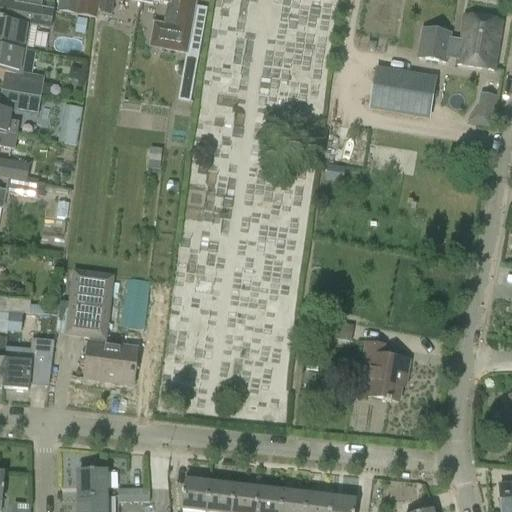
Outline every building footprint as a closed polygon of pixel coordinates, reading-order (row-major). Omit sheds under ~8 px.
[(60,0),(58,14),(77,17),(80,0),(60,0)] [(110,17),(114,1),(110,0),(80,0),(77,17),(97,21),(98,15),(110,17)] [(168,5),(165,23),(177,25),(181,0),(141,0),(168,5)] [(181,0),(177,25),(165,23),(164,27),(154,25),(149,49),(186,56),(196,0),(181,0)] [(0,47),(25,51),(28,29),(51,32),(54,13),(22,7),(2,3),(0,13),(0,47)] [(423,30),(418,60),(446,64),(447,58),(457,60),(456,66),(494,73),(502,24),(464,18),(460,42),(450,41),(451,35),(423,30)] [(25,51),(0,47),(0,74),(6,75),(3,92),(40,98),(43,80),(20,76),(25,51)] [(376,71),(370,110),(429,119),(435,80),(376,71)] [(0,135),(16,139),(19,125),(9,123),(11,114),(37,119),(40,98),(3,92),(0,109),(0,108),(0,135)] [(60,144),(78,145),(81,108),(63,107),(60,144)] [(0,180),(7,182),(26,185),(30,166),(0,160),(0,149),(14,152),(16,139),(0,135),(0,180)] [(162,151),(150,150),(147,171),(160,172),(162,151)] [(34,201),(37,188),(37,186),(26,185),(7,182),(5,193),(0,192),(0,209),(2,210),(5,196),(34,201)] [(112,279),(74,274),(66,337),(90,340),(84,382),(132,388),(137,351),(104,347),(112,279)] [(0,313),(9,314),(29,315),(37,316),(37,317),(54,319),(55,309),(38,308),(29,307),(30,302),(0,299),(0,313)] [(9,317),(0,316),(0,335),(7,336),(9,317)] [(351,343),(353,328),(329,325),(327,340),(351,343)] [(30,355),(7,353),(6,363),(3,392),(29,394),(31,382),(49,384),(52,344),(31,342),(30,355)] [(404,381),(407,365),(380,361),(382,349),(363,346),(360,366),(369,368),(364,400),(397,405),(401,380),(404,381)] [(77,474),(77,499),(105,499),(105,473),(77,474)] [(180,511),(182,511),(207,511),(210,485),(184,482),(180,511)] [(231,511),(234,488),(210,485),(207,511),(231,511)] [(511,511),(511,485),(499,487),(501,511),(511,511)] [(231,511),(255,511),(258,491),(234,488),(231,511)] [(118,504),(134,504),(134,491),(118,491),(118,504)] [(134,491),(134,504),(149,504),(149,491),(134,491)] [(255,511),(280,511),(283,494),(258,491),(255,511)] [(304,511),(307,497),(283,494),(280,511),(304,511)] [(304,511),(330,511),(332,500),(307,497),(304,511)] [(77,499),(77,511),(105,511),(105,499),(77,499)] [(354,511),(355,504),(355,503),(332,500),(330,511),(354,511)]
